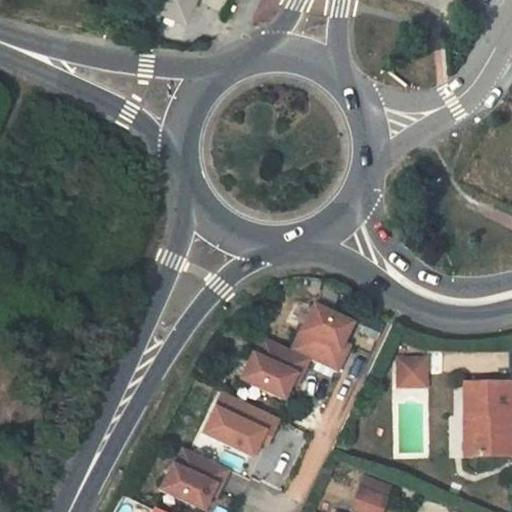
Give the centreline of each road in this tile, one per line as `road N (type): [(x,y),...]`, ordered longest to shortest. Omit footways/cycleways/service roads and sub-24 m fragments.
road 1 (primary): [(190,186),(179,243),(90,473)]
road 2 (primary): [(90,473),(255,243)]
road 3 (tertiary): [(238,66),(144,63),(0,39)]
road 4 (secondary): [(345,220),(383,267),(422,290),(511,295)]
road 5 (residential): [(373,135),(471,87),(511,23)]
road 6 (tertiary): [(32,60),(130,112),(184,157)]
